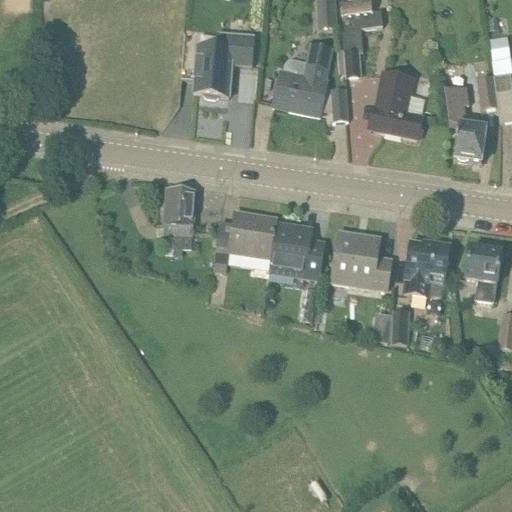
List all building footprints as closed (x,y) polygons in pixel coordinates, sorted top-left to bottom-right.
[(314,0),(317,24),(337,23),(335,0),(314,0)] [(339,7),(340,19),(371,16),(370,4),(359,5),(341,7),(339,7)] [(363,56),(361,35),(381,33),(379,18),(341,22),(343,34),(341,35),(343,53),(342,53),(344,83),(360,82),(358,57),(363,56)] [(185,35),(183,63),(195,64),(192,99),(203,100),(205,103),(215,104),(218,101),(228,102),(231,69),(252,71),(254,41),(218,38),(185,35)] [(491,65),(508,63),(505,41),(488,43),(491,65)] [(346,105),(345,93),(329,94),(329,95),(326,94),(328,84),(327,84),(333,52),(309,47),(305,65),(290,63),(289,63),(287,64),(286,65),(285,67),(283,74),(280,74),(277,91),(273,110),(319,120),(320,116),(331,117),(332,126),(348,125),(346,105)] [(490,67),(492,82),(510,79),(508,64),(490,67)] [(500,127),(511,125),(511,93),(510,79),(492,82),(497,112),(500,127)] [(417,143),(420,123),(403,119),(410,86),(381,80),(375,113),(373,113),(369,134),(417,143)] [(481,115),(497,112),(492,82),(476,84),(481,115)] [(482,169),(487,134),(465,131),(462,112),(467,111),(465,94),(443,97),(448,131),(458,132),(453,164),(482,169)] [(190,254),(193,215),(195,195),(167,193),(165,213),(163,228),(162,243),(173,243),(171,261),(182,261),(183,253),(190,254)] [(268,274),(275,227),(276,223),(234,217),(232,228),(219,225),(213,266),(212,274),(225,276),(227,268),(268,274)] [(306,272),(304,282),(318,284),(324,247),(310,245),(312,233),(275,227),(270,262),(269,267),(306,272)] [(391,265),(376,263),(379,243),(338,237),(331,289),(386,297),(391,265)] [(443,289),(449,250),(431,247),(431,251),(409,248),(404,283),(406,284),(404,297),(427,301),(429,287),(443,289)] [(493,307),(497,276),(500,256),(469,252),(466,272),(465,286),(477,287),(474,305),(493,307)] [(311,327),(316,295),(306,293),(302,326),(311,327)] [(409,315),(392,314),(389,348),(408,349),(409,315)] [(511,319),(502,318),(497,352),(511,354),(511,319)]
